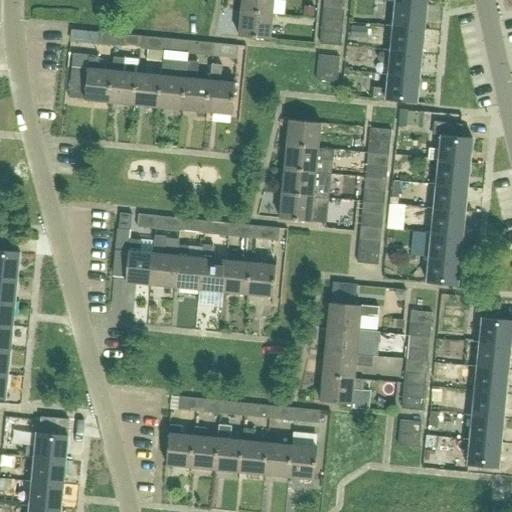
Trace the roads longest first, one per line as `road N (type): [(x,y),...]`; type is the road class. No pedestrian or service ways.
road 1 (residential): [(130,511),(19,94),(14,0)]
road 2 (residential): [(511,133),(482,0)]
